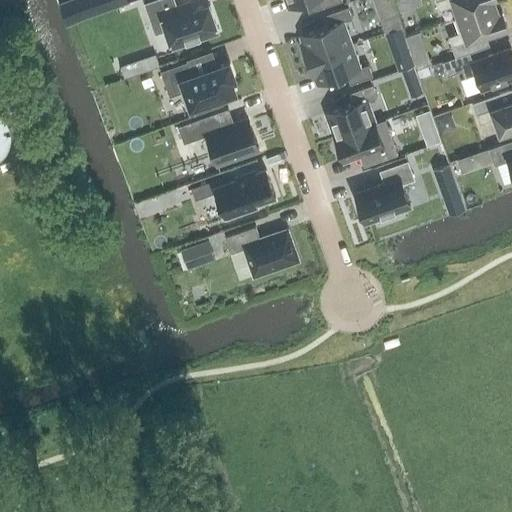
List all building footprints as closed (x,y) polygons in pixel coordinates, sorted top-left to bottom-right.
[(67,0),(61,2),(68,23),(107,9),(104,0),(67,0)] [(191,10),(189,3),(176,8),(173,0),(155,0),(145,4),(150,18),(162,15),(173,46),(217,31),(208,4),(191,10)] [(454,19),(495,4),(493,0),(435,0),(439,10),(454,5),(458,17),(453,18),(454,19)] [(498,12),(495,4),(454,19),(458,32),(448,36),(455,57),(481,48),(477,36),(507,26),(501,11),(498,12)] [(301,43),(307,60),(350,44),(342,21),(352,18),(348,7),(325,15),(329,26),(302,36),(304,42),(301,43)] [(359,68),(350,44),(307,60),(313,76),(316,75),(318,82),(346,72),(350,83),(372,75),(368,65),(359,68)] [(476,74),(481,88),(511,77),(511,51),(511,48),(472,62),(472,63),(461,67),(465,78),(476,74)] [(155,54),(144,58),(148,69),(159,66),(155,54)] [(428,55),(414,60),(417,69),(431,64),(428,55)] [(230,80),(234,78),(229,63),(195,75),(190,61),(161,71),(170,95),(185,90),(191,106),(234,91),(230,80)] [(414,66),(401,71),(405,83),(418,79),(414,66)] [(417,70),(419,78),(430,74),(427,67),(417,70)] [(439,77),(422,83),(429,103),(446,97),(439,77)] [(354,104),(326,113),(335,137),(375,122),(367,100),(377,97),(373,84),(350,92),(354,104)] [(511,128),(511,101),(502,104),(498,93),(472,102),(479,123),(494,118),(499,133),(511,128)] [(0,147),(1,147),(7,140),(11,131),(11,121),(8,112),(2,105),(0,103),(0,147)] [(450,111),(434,117),(439,133),(456,127),(450,111)] [(217,163),(258,148),(248,119),(219,129),(213,113),(178,126),(184,143),(207,135),(217,163)] [(375,122),(335,137),(343,160),(371,150),(375,162),(397,154),(385,119),(375,122)] [(436,127),(422,132),(426,146),(440,141),(436,127)] [(511,139),(488,148),(494,165),(508,160),(511,170),(511,139)] [(472,168),(468,156),(457,159),(461,172),(472,168)] [(449,164),(432,170),(439,189),(456,183),(449,164)] [(225,219),(256,208),(255,203),(275,196),(266,169),(223,184),(220,176),(190,187),(194,199),(215,192),(225,219)] [(427,221),(422,204),(410,208),(402,185),(357,201),(366,228),(396,217),(401,230),(427,221)] [(155,197),(137,203),(142,219),(160,212),(155,197)] [(225,236),(231,252),(245,247),(254,274),(297,259),(287,229),(260,239),(255,226),(225,236)] [(187,267),(214,258),(208,241),(182,250),(187,267)]
